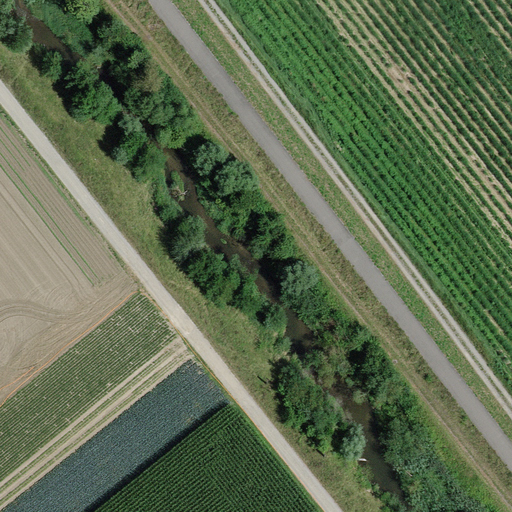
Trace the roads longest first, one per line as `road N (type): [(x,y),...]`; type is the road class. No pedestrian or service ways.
road 1 (track): [(333,511),(0,89)]
road 2 (track): [(207,0),(511,406)]
